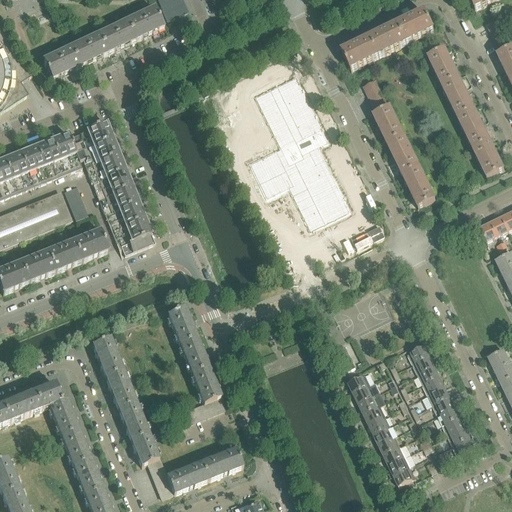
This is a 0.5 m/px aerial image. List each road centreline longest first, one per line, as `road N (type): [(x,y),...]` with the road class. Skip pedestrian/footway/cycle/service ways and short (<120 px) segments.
road 1 (residential): [(0,389),(59,365),(77,371),(135,511)]
road 2 (residential): [(410,244),(507,450)]
road 3 (residential): [(410,244),(313,49)]
road 4 (residential): [(218,331),(410,244)]
road 5 (tertiary): [(0,323),(180,251)]
road 6 (residential): [(180,251),(118,93)]
road 7 (tertiary): [(277,476),(218,331)]
road 8 (residential): [(511,135),(447,0)]
road 9 (residential): [(0,142),(118,93)]
